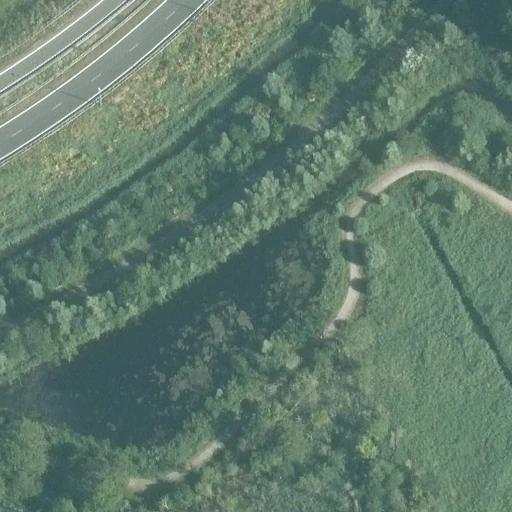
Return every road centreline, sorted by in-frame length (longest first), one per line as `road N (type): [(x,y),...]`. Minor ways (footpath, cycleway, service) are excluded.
road 1 (motorway): [(0,143),(66,101),(186,0)]
road 2 (motorway): [(0,82),(114,0)]
